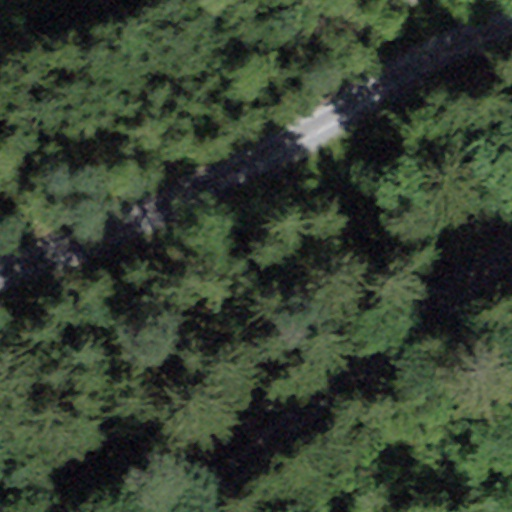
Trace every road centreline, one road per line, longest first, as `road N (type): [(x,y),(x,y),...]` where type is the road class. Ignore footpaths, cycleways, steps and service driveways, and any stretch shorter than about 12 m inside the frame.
road 1 (track): [(0,269),(163,207),(490,24),(511,19)]
road 2 (track): [(511,250),(358,364),(187,511)]
